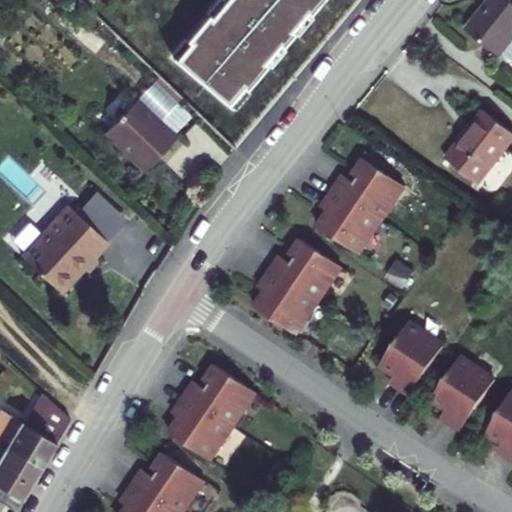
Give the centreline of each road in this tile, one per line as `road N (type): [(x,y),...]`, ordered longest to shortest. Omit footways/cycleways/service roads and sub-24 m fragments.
road 1 (residential): [(179,293),(510,511)]
road 2 (tertiary): [(179,293),(406,0)]
road 3 (tertiary): [(47,511),(179,293)]
